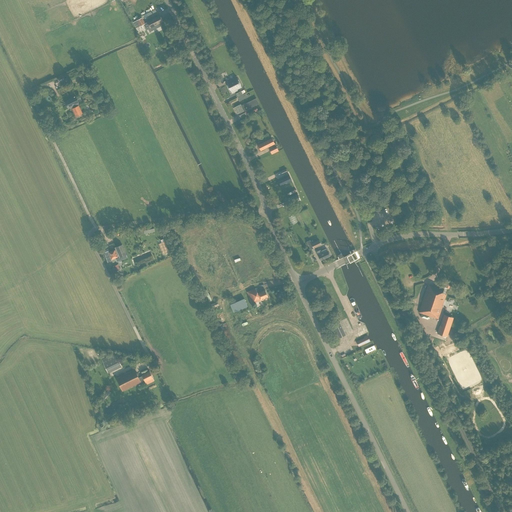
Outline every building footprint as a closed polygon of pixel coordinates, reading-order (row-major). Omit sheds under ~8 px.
[(160,18),(159,16),(147,22),(150,28),(149,29),(150,31),(161,26),(160,23),(163,21),(161,17),(160,18)] [(140,26),(145,23),(142,18),(137,20),(133,22),(135,26),(139,24),(140,26)] [(79,80),(75,71),(66,76),(70,85),(79,80)] [(238,80),(237,78),(234,80),(234,79),(230,80),(231,81),(227,83),(228,84),(227,85),(230,90),(231,90),(232,93),(236,91),(235,90),(241,87),(240,85),(241,85),(238,80)] [(243,94),(241,91),(236,94),(240,101),(248,97),(246,93),(243,94)] [(80,106),(79,104),(82,102),(80,98),(77,100),(76,97),(65,102),(68,109),(71,107),(76,117),(83,114),(79,107),(80,106)] [(236,107),(234,108),(237,114),(240,113),(259,103),(256,99),(241,106),(241,105),(236,107)] [(261,151),(275,144),(272,138),(258,145),(261,151)] [(281,186),(292,182),(291,179),(288,180),(287,177),(284,179),(284,178),(278,180),(281,186)] [(297,195),(289,198),(292,205),(300,201),(297,195)] [(314,248),(322,244),(320,240),(312,244),(310,240),(307,241),(310,250),(314,248)] [(128,257),(122,245),(115,248),(116,249),(105,254),(108,262),(116,259),(117,262),(128,257)] [(318,252),(322,260),(330,255),(328,251),(327,252),(326,249),(321,252),(320,250),(318,252)] [(439,319),(440,314),(447,294),(446,293),(450,280),(445,278),(441,288),(433,286),(433,287),(428,285),(419,312),(439,319)] [(253,304),(269,296),(266,290),(258,293),(256,288),(247,292),(248,293),(245,294),(246,297),(246,298),(247,301),(251,300),(253,304)] [(230,304),(234,312),(247,306),(244,298),(230,304)] [(444,318),(438,334),(447,337),(452,321),(444,318)] [(340,337),(346,335),(340,322),(334,325),(340,337)] [(359,346),(370,341),(368,336),(357,342),(359,346)] [(122,366),(116,353),(109,356),(108,354),(101,357),(109,373),(122,366)] [(139,378),(135,369),(116,378),(123,391),(141,382),(141,381),(144,380),(147,384),(154,381),(153,378),(150,371),(142,375),(142,376),(139,378)]
